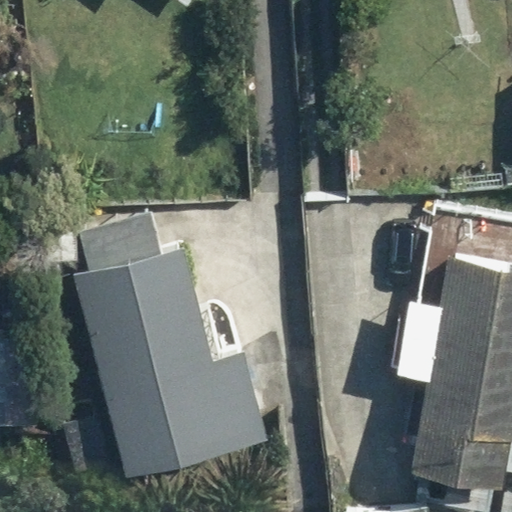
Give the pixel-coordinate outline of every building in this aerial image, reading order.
[(160,0),(179,15),(190,0),(160,0)] [(423,247),(440,249),(404,465),(461,474),(457,502),(487,507),(494,460),(511,463),(511,217),(430,204),(423,247)] [(147,207),(55,228),(111,469),(263,434),(232,300),(195,309),(179,239),(155,244),(147,207)] [(0,417),(30,418),(32,336),(0,335),(0,417)] [(422,511),(422,498),(341,503),(341,511),(422,511)]
